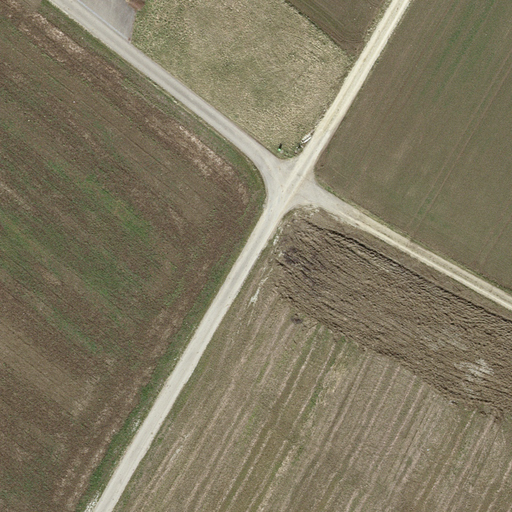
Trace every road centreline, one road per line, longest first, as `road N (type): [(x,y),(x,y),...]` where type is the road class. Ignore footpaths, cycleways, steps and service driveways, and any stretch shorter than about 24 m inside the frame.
road 1 (track): [(103,511),(292,182)]
road 2 (track): [(64,0),(292,182)]
road 3 (track): [(511,301),(292,182)]
road 4 (track): [(292,182),(401,0)]
